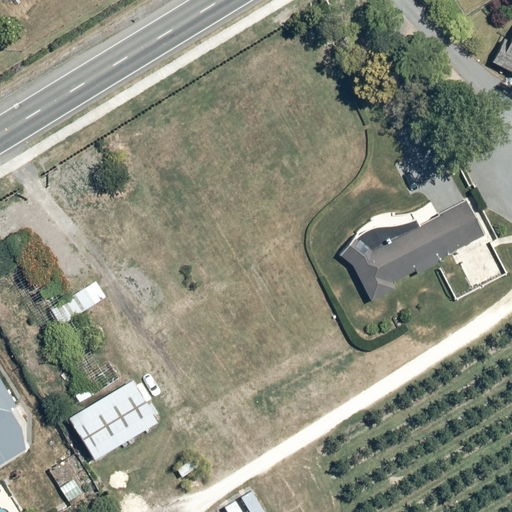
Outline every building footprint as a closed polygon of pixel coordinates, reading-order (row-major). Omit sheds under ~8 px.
[(511,40),(498,67),(511,74),(511,40)] [(485,237),(466,201),(374,251),(356,237),(339,256),(354,267),(372,304),(397,291),(394,284),(485,237)] [(94,281),(48,309),(60,327),(105,299),(94,281)] [(18,409),(0,379),(0,466),(28,450),(18,409)] [(66,417),(92,461),(157,422),(131,379),(66,417)] [(63,461),(47,469),(64,501),(80,493),(63,461)]
